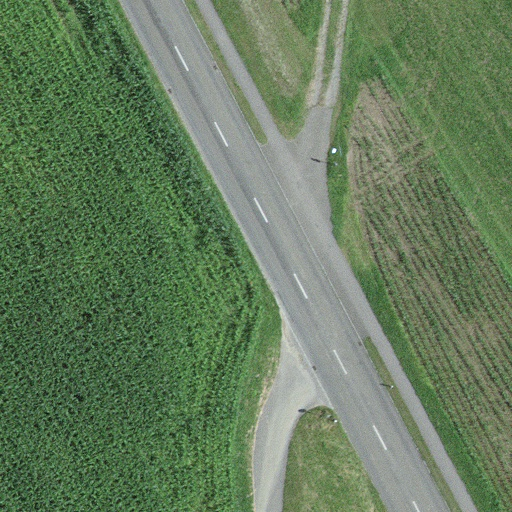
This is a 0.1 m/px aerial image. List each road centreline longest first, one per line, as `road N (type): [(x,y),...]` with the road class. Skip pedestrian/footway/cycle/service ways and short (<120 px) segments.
road 1 (tertiary): [(147,0),(415,511)]
road 2 (track): [(325,103),(280,253)]
